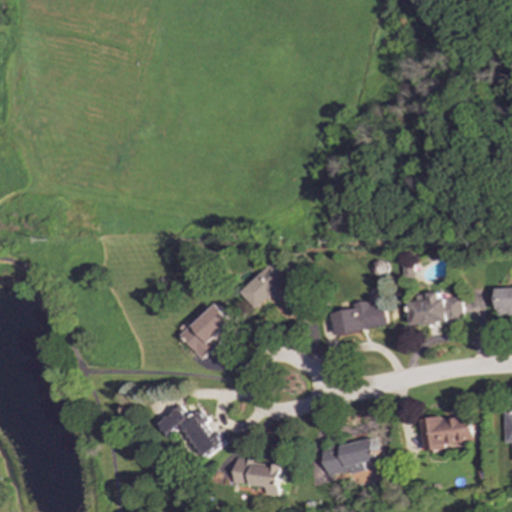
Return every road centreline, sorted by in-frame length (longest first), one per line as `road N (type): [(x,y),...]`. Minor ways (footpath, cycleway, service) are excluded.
road 1 (residential): [(328,381),(277,357),(253,378),(262,405),(280,413),(341,392),(328,381)]
road 2 (residential): [(511,366),(341,392)]
